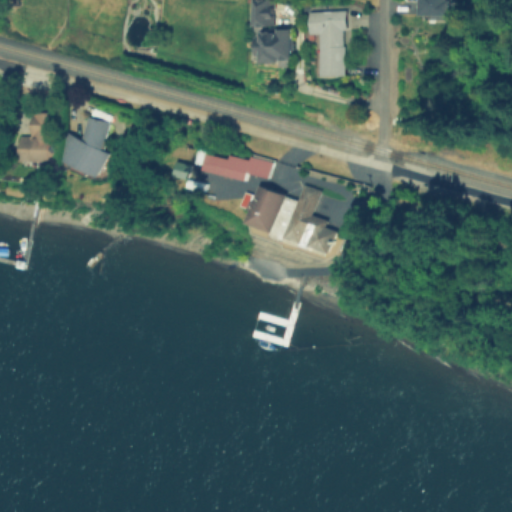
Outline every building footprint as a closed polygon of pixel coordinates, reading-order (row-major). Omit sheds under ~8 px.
[(290,26),(271,26),(270,0),(251,0),(252,61),(290,60),(290,26)] [(453,14),(453,0),(420,0),(420,13),(453,14)] [(345,74),(345,8),(307,8),(307,32),(319,32),(319,74),(345,74)] [(18,159),(60,160),(60,133),(53,133),(54,112),(30,111),(29,133),(19,133),(18,159)] [(60,159),(100,173),(109,150),(100,147),(109,121),(89,114),(81,136),(70,132),(60,159)] [(201,168),(243,178),(245,171),(268,176),(271,162),(206,147),(201,168)] [(245,224),(332,249),(338,228),(328,225),(330,217),(313,212),(320,188),(303,183),(299,195),(256,183),(245,224)]
